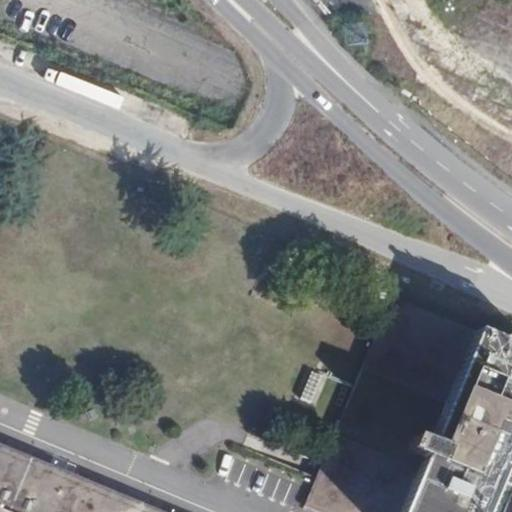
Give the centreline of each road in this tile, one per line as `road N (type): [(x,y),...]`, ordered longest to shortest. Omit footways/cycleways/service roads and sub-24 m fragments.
road 1 (residential): [(158,148),(511,295)]
road 2 (secondary): [(254,17),(358,142),(511,266)]
road 3 (secondary): [(451,171),(254,17)]
road 4 (residential): [(451,171),(281,0)]
road 5 (unclassified): [(254,17),(280,72),(270,128),(231,156),(158,148)]
road 6 (unknown): [(159,479),(187,442),(215,425),(266,433),(315,457)]
road 7 (residential): [(0,81),(158,148)]
